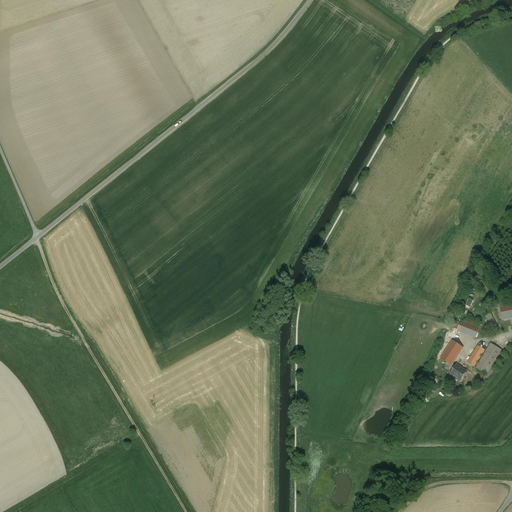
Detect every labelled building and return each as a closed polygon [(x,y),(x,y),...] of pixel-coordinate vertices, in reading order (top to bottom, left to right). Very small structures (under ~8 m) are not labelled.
[(511,305),(501,308),(503,320),(511,318),(511,305)] [(489,314),(485,316),(492,329),(496,327),(489,314)] [(464,323),(457,320),(453,329),(475,338),(480,324),(466,318),(464,323)] [(462,348),(452,342),(447,348),(444,346),(443,347),(446,349),(440,359),(450,365),(452,363),(462,348)] [(500,350),(490,344),(476,368),(486,374),(500,350)] [(484,350),(477,346),(466,362),(473,367),(484,350)] [(452,363),(450,365),(449,368),(452,370),(450,374),(460,381),(465,371),(455,365),(452,363)]
